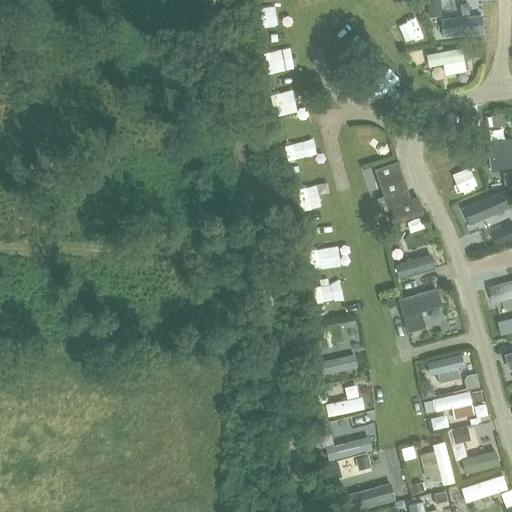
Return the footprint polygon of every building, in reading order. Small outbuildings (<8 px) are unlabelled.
[(441,18),(444,35),(451,35),(449,17),(441,18)] [(451,65),(454,76),(475,71),(469,46),(434,55),(437,68),(451,65)] [(511,136),(488,140),(491,169),(511,166),(511,136)] [(394,225),(425,214),(418,195),(412,198),(398,161),(375,169),(394,225)] [(479,239),(511,230),(511,205),(511,201),(472,211),(479,239)] [(415,222),(420,234),(434,230),(429,217),(415,222)] [(434,268),(430,254),(395,264),(399,278),(434,268)] [(436,288),(398,299),(408,332),(427,326),(422,311),(441,304),(436,288)] [(320,329),(309,331),(311,343),(323,341),(320,329)] [(472,377),(469,356),(436,361),(439,382),(472,377)] [(464,411),(465,418),(483,415),(480,404),(477,391),(439,399),(442,416),(464,411)] [(336,417),(363,413),(362,400),(334,403),(336,417)] [(349,441),(369,439),(368,428),(348,431),(349,441)] [(345,457),(377,452),(375,439),(343,444),(345,457)] [(442,451),(430,455),(437,481),(447,478),(449,488),(464,484),(452,442),(440,445),(442,451)] [(376,488),(350,493),(353,511),(374,511),(387,510),(387,507),(401,505),(395,473),(374,476),(376,488)] [(511,476),(511,473),(468,488),(474,507),(511,493),(511,476)] [(429,501),(418,504),(419,511),(446,511),(446,508),(432,511),(429,501)]
